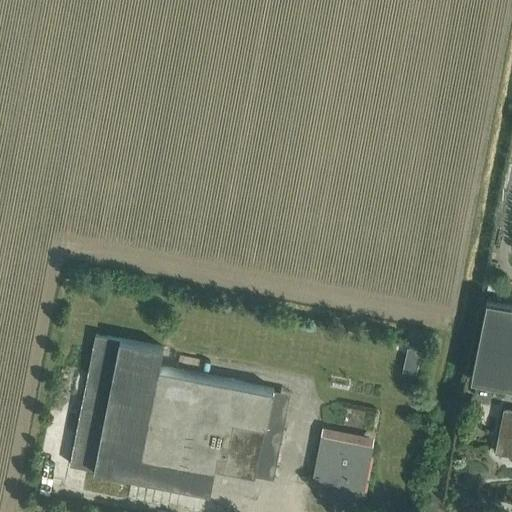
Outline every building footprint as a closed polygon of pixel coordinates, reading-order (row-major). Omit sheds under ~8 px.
[(511,304),(486,299),(471,378),(511,386),(511,304)] [(162,347),(95,334),(69,464),(210,491),(215,467),(273,478),(290,392),(158,367),(162,347)] [(337,397),(332,421),(344,423),(349,399),(337,397)] [(511,409),(503,408),(494,452),(511,455),(511,409)] [(362,496),(373,444),(321,434),(312,479),(338,484),(336,491),(362,496)]
